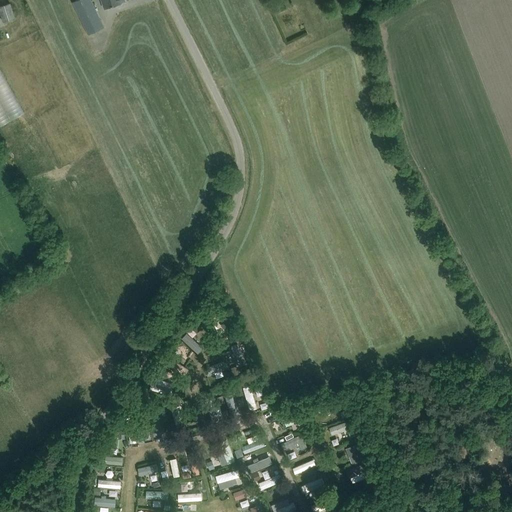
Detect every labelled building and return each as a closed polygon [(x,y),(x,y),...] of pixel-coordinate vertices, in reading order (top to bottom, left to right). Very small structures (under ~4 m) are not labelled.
[(76,0),(73,2),(88,35),(105,27),(91,0),(76,0)] [(113,6),(123,2),(124,0),(101,0),(104,9),(113,6)] [(0,6),(0,12),(1,16),(3,22),(15,18),(10,3),(0,6)] [(210,319),(205,324),(213,331),(217,326),(210,319)] [(205,324),(201,327),(209,336),(212,332),(205,324)] [(191,327),(185,334),(202,349),(208,342),(191,327)] [(227,357),(211,363),(214,370),(230,364),(227,357)] [(234,407),(241,405),(236,391),(230,393),(234,407)] [(180,418),(187,416),(183,401),(176,402),(180,418)] [(346,418),(332,423),(336,437),(351,433),(346,418)] [(132,421),(135,438),(141,437),(138,420),(132,421)] [(286,437),(290,446),(312,437),(308,428),(286,437)] [(266,433),(247,442),(251,449),(269,441),(266,433)] [(365,459),(359,443),(345,449),(352,464),(365,459)] [(235,444),(228,446),(232,456),(239,454),(235,444)] [(294,453),(301,450),(299,445),(292,448),(294,453)] [(274,451),(261,457),(264,464),(277,458),(274,451)] [(109,464),(126,465),(126,459),(115,458),(115,454),(109,454),(109,464)] [(297,461),(299,468),(321,462),(319,455),(297,461)] [(223,480),(231,477),(232,482),(238,479),(236,474),(244,472),(241,464),(220,471),(223,480)] [(357,477),(373,471),(371,466),(355,472),(357,477)] [(283,470),(267,475),(269,482),(285,477),(283,470)] [(318,476),(306,481),(308,488),(321,483),(318,476)] [(241,494),(252,491),(250,483),(239,487),(241,494)] [(151,485),(151,493),(172,493),(173,486),(151,485)] [(204,490),(188,491),(189,501),(204,500),(204,490)] [(121,500),(120,492),(100,493),(100,501),(121,500)] [(283,511),(292,507),(289,502),(294,500),(290,493),(276,501),(282,511),(283,511)] [(319,508),(337,500),(334,493),(316,500),(319,508)] [(244,496),(246,503),(254,500),(252,494),(244,496)] [(266,499),(255,503),(258,510),(268,506),(266,499)]
